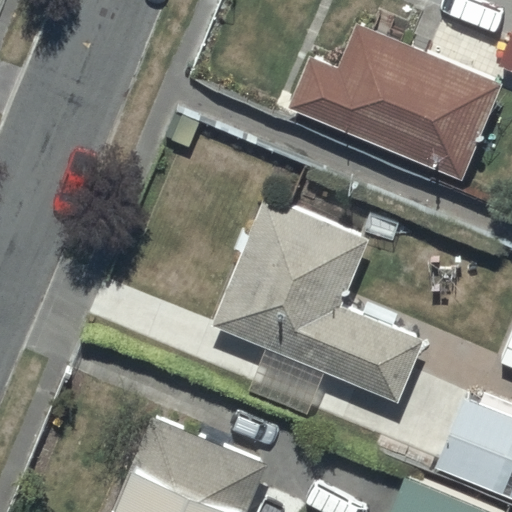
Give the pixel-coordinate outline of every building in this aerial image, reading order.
[(505,69),(359,11),(342,52),(314,40),(291,94),(466,168),(505,69)] [(511,15),(497,54),(511,59),(511,15)] [(267,182),(214,313),(398,390),(424,327),(342,294),(371,225),(267,182)] [(511,403),(465,385),(436,460),(511,489),(511,403)] [(155,402),(106,511),(245,511),(271,452),(155,402)] [(501,511),(505,505),(408,464),(388,511),(501,511)]
